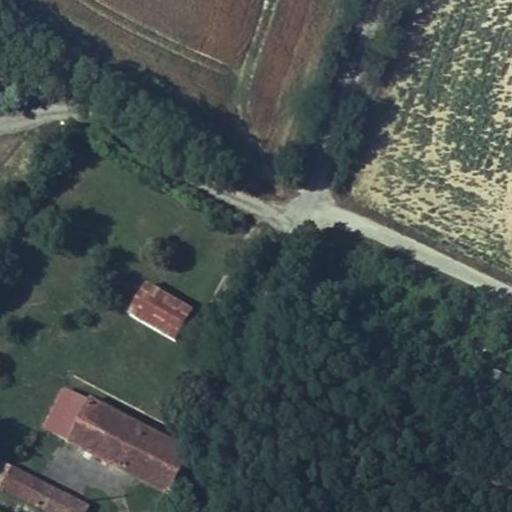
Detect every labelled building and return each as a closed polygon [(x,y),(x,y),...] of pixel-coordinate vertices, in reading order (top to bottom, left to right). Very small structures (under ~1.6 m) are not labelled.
[(176,341),(193,311),(136,279),(119,309),(176,341)] [(60,440),(86,398),(67,387),(41,429),(60,440)] [(60,440),(129,482),(154,439),(86,398),(60,440)] [(154,439),(129,482),(156,498),(181,456),(154,439)] [(65,511),(68,506),(7,471),(0,483),(0,492),(34,511),(65,511)]
